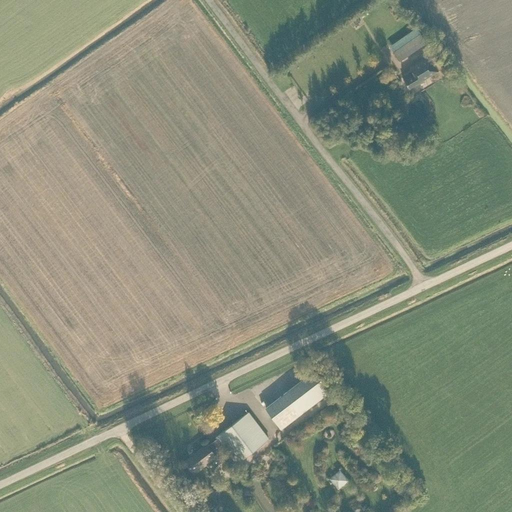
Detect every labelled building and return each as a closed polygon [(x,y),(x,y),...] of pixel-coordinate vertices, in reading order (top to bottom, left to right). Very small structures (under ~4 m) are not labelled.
[(360,22),(356,16),(348,21),(352,27),(360,22)] [(399,60),(425,43),(419,34),(393,51),(399,60)] [(413,70),(402,77),(410,89),(436,73),(440,71),(444,78),(453,72),(443,57),(442,55),(433,61),(434,62),(433,62),(431,59),(430,57),(412,68),(413,70)] [(330,391),(314,370),(265,408),(281,429),(330,391)] [(237,463),(269,439),(249,412),(217,436),(217,437),(218,439),(208,447),(206,444),(185,461),(194,473),(216,457),(215,456),(225,449),(237,463)] [(340,469),(329,478),(338,489),(349,480),(340,469)]
